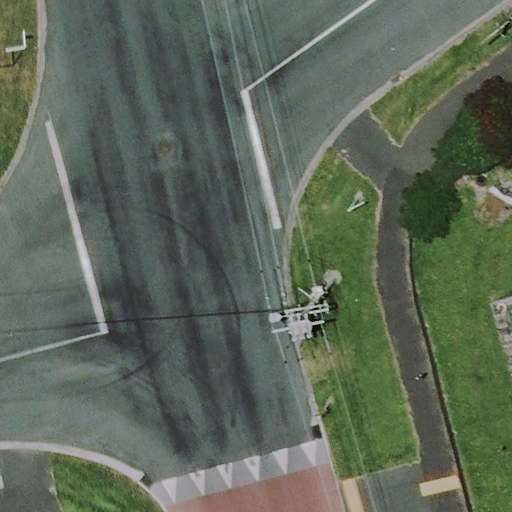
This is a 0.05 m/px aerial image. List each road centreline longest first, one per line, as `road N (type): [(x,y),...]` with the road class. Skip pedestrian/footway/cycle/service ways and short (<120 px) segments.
road 1 (residential): [(172,123),(251,86),(373,0)]
road 2 (residential): [(211,310),(0,361)]
road 3 (residential): [(267,511),(211,310)]
road 4 (residential): [(211,310),(172,123)]
road 5 (residential): [(172,123),(139,0)]
